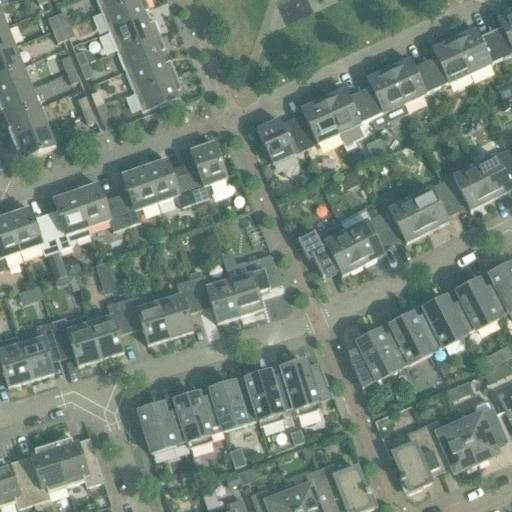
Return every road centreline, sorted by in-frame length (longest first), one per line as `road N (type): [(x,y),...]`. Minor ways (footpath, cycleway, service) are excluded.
road 1 (residential): [(103,391),(316,322),(511,225)]
road 2 (residential): [(496,0),(235,120)]
road 3 (residential): [(201,130),(0,198)]
road 4 (residential): [(141,511),(103,391)]
